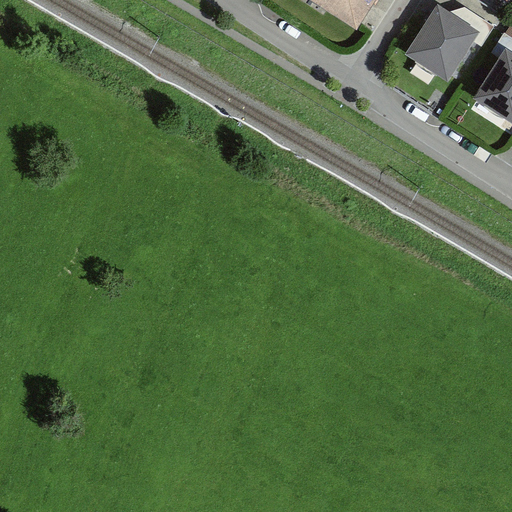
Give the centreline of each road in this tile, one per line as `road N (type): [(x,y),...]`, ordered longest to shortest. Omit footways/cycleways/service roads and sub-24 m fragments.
road 1 (residential): [(511,183),(355,81)]
road 2 (residential): [(355,81),(225,0)]
